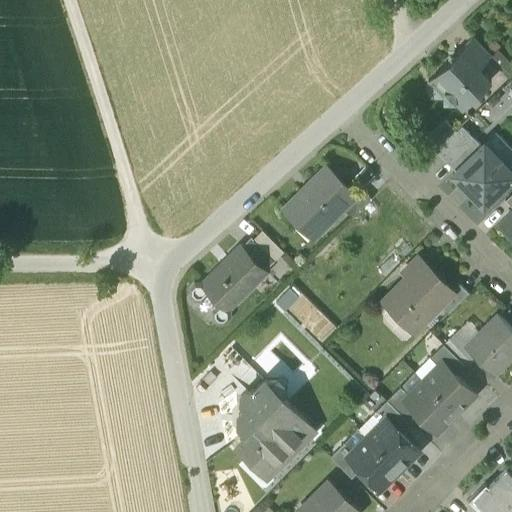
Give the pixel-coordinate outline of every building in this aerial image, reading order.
[(473,36),(431,76),(461,108),(490,80),(478,67),(491,55),(473,36)] [(444,118),(419,143),(431,155),(436,150),(456,130),(444,118)] [(461,125),(436,150),(455,170),(480,146),(461,125)] [(511,172),(483,143),(452,174),(483,206),(511,177),(511,172)] [(325,165),(282,209),(298,224),(302,220),(316,234),(342,208),(355,194),(354,193),(325,165)] [(360,187),(354,193),(355,194),(342,208),(351,217),(371,198),(360,187)] [(511,209),(500,222),(511,234),(511,209)] [(283,251),(263,231),(253,241),(273,261),(283,251)] [(241,245),(202,283),(227,309),(266,270),(241,245)] [(422,260),(382,300),(413,331),(439,306),(453,291),(452,290),(422,260)] [(227,309),(202,283),(201,284),(196,284),(192,288),(192,292),(196,295),(200,295),(215,310),(215,315),(218,318),(223,319),(226,315),(226,311),(226,310),(227,309)] [(459,284),(452,290),(453,291),(439,306),(447,314),(468,293),(459,284)] [(482,329),(465,346),(494,375),(511,356),(511,328),(497,314),(482,329)] [(471,318),(453,335),(464,346),(465,346),(482,329),(471,318)] [(464,346),(453,335),(445,342),(467,365),(475,357),(464,346)] [(464,364),(443,344),(430,357),(437,365),(442,361),(455,374),(464,364)] [(455,374),(442,361),(437,365),(423,380),(456,413),(475,394),(455,374)] [(266,379),(252,393),(252,392),(246,391),(241,396),(241,403),(245,407),(238,414),(238,424),(249,434),(285,398),(284,397),(285,396),(285,387),(278,380),(268,380),(267,381),(266,379)] [(408,395),(404,399),(416,412),(437,432),(456,413),(423,380),(408,395)] [(400,387),(386,400),(407,421),(416,412),(404,399),(408,395),(400,387)] [(249,434),(235,448),(245,458),(248,456),(269,476),(307,439),(316,429),(307,420),(285,398),(249,434)] [(386,400),(372,413),(380,422),(385,417),(398,430),(407,421),(386,400)] [(398,430),(385,417),(380,422),(366,436),(399,469),(418,450),(398,430)] [(399,469),(366,436),(352,451),(347,455),(360,468),(380,488),(399,469)] [(352,451),(343,442),(329,456),(351,478),(360,468),(347,455),(352,451)] [(511,511),(511,473),(506,468),(474,500),(486,511),(511,511)] [(358,511),(328,481),(295,511),(358,511)]
